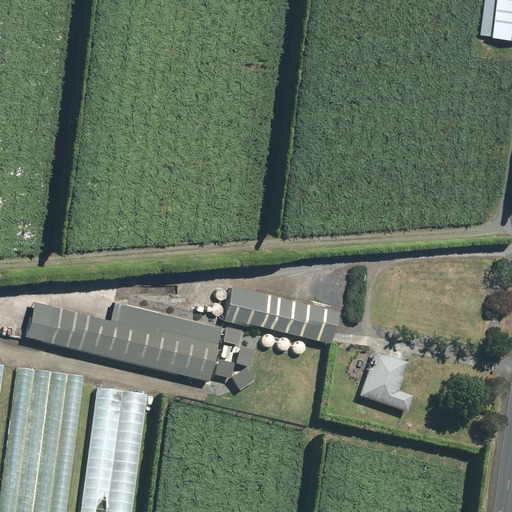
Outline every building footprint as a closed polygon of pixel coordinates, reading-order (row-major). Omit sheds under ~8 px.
[(511,0),(493,0),(489,38),(511,40),(511,0)] [(336,311),(229,285),(220,319),(328,345),(336,311)] [(107,320),(31,302),(22,339),(206,383),(219,328),(112,302),(107,320)] [(239,332),(224,328),(220,343),(236,346),(239,332)] [(252,351),(237,348),(233,364),(248,368),(252,351)] [(406,364),(373,352),(357,397),(405,413),(410,397),(396,392),(406,364)] [(231,365),(216,361),(212,376),(228,379),(231,365)] [(64,511),(82,377),(15,369),(0,488),(0,511),(64,511)] [(128,511),(144,395),(93,389),(77,511),(128,511)]
